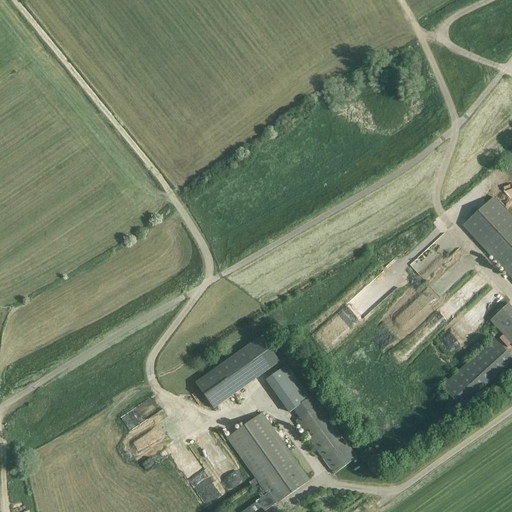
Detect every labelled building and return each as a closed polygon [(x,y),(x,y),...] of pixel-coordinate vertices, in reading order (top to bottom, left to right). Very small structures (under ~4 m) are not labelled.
[(511,217),(494,198),(463,226),(511,279),(511,217)] [(425,253),(411,265),(423,278),(455,251),(448,244),(444,247),(443,246),(428,258),(425,253)] [(511,308),(508,304),(490,321),(511,344),(511,308)] [(259,338),(195,384),(214,410),(279,363),(259,338)] [(509,357),(493,339),(441,387),(457,405),(509,357)] [(310,399),(286,366),(266,381),(289,413),(296,409),(310,399)] [(130,431),(163,409),(154,396),(147,400),(121,418),(130,431)] [(357,458),(314,397),(296,409),(301,417),(296,421),(334,475),(357,458)] [(275,506),(309,481),(262,414),(227,439),(267,494),(255,502),(261,510),(258,511),(264,511),(274,505),(275,506)] [(154,426),(129,446),(138,457),(163,437),(154,426)] [(254,479),(248,483),(252,488),(257,484),(254,479)]
